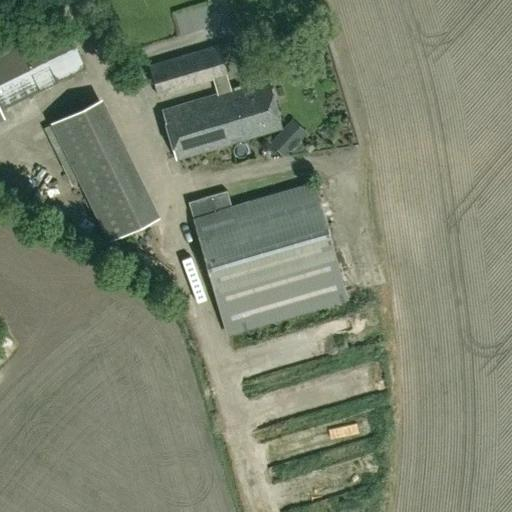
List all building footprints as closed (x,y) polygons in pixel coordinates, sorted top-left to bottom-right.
[(0,55),(0,110),(1,112),(28,98),(85,68),(62,24),(0,55)] [(213,80),(218,95),(162,111),(177,161),(283,129),(268,80),(231,91),(218,47),(148,67),(157,96),(213,80)] [(149,199),(100,99),(50,123),(108,241),(158,217),(149,199)] [(349,301),(334,256),(314,184),(231,208),(227,192),(189,203),(194,219),(192,219),(213,291),(227,334),(349,301)] [(371,214),(362,216),(371,250),(380,247),(371,214)] [(288,405),(270,411),(274,422),(291,417),(288,405)]
